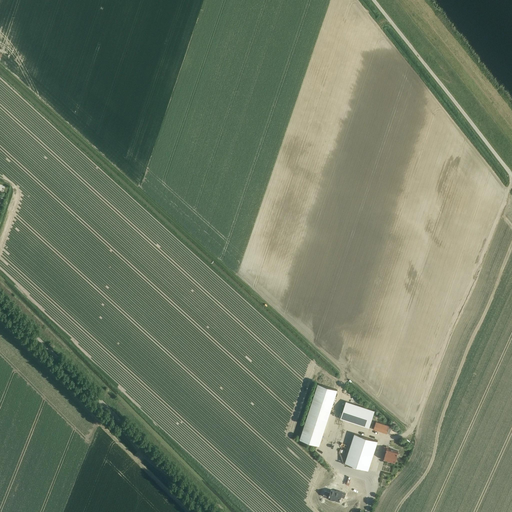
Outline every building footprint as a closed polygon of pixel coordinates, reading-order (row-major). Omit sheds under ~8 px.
[(319,445),(337,390),(318,384),(300,439),(319,445)] [(375,411),(346,401),(340,418),(369,428),(375,411)] [(387,434),(389,427),(376,422),(373,429),(387,434)] [(368,470),(378,441),(355,433),(345,462),(368,470)] [(386,452),(384,460),(395,463),(398,451),(389,449),(389,448),(387,447),(387,448),(384,447),(383,451),(386,452)] [(325,491),(323,496),(328,498),(334,500),(334,499),(340,501),(341,497),(344,498),(346,493),(339,491),(339,493),(331,490),(330,493),(325,491)]
